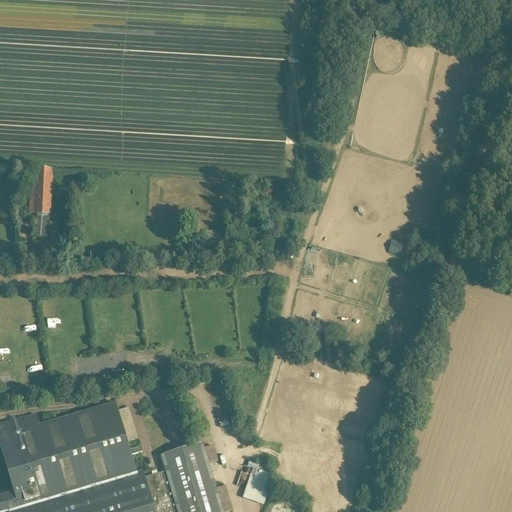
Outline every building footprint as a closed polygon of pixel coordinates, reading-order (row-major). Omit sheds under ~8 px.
[(289,0),(271,0),(271,8),(290,8),(289,0)] [(53,170),(32,169),(29,213),(37,214),(50,214),(53,170)] [(65,191),(63,246),(69,247),(71,192),(65,191)] [(50,214),(37,214),(36,234),(46,235),(46,228),(48,228),(50,214)] [(221,238),(205,238),(206,246),(221,246),(224,246),(224,241),(221,241),(221,238)] [(40,427),(20,433),(41,503),(137,475),(127,443),(118,412),(116,404),(114,405),(113,405),(40,427)] [(138,439),(129,408),(118,412),(127,443),(138,439)] [(22,511),(22,509),(41,503),(20,433),(40,427),(36,415),(23,419),(23,418),(0,424),(0,445),(14,493),(0,496),(0,511),(7,510),(7,511),(22,511)] [(222,511),(202,444),(161,456),(166,472),(162,474),(173,511),(222,511)] [(241,499),(262,505),(271,475),(250,469),(241,499)] [(41,503),(22,509),(22,511),(153,511),(144,479),(143,473),(137,475),(41,503)] [(173,511),(162,474),(144,479),(153,511),(173,511)]
